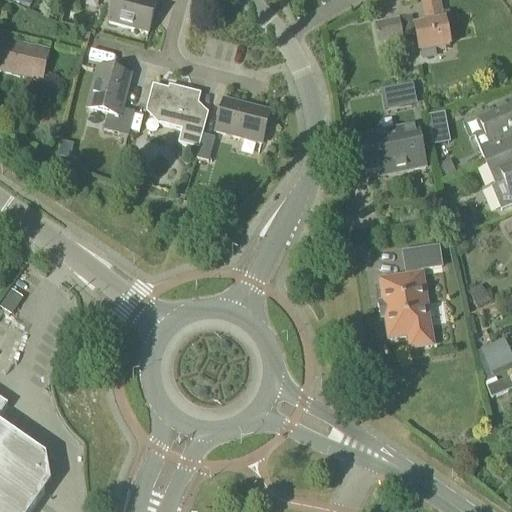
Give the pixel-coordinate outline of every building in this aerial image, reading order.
[(138,2),(138,0),(114,0),(108,25),(147,36),(155,6),(138,2)] [(374,25),(375,27),(378,46),(415,38),(418,55),(450,49),(444,24),(440,25),(438,17),(443,16),(439,0),(422,0),(419,1),(425,28),(414,30),(412,18),(374,25)] [(0,75),(42,86),(49,53),(0,41),(0,75)] [(88,112),(107,117),(103,133),(128,139),(134,115),(120,111),(129,78),(99,70),(88,112)] [(198,152),(202,137),(205,124),(194,121),(200,97),(168,89),(167,92),(152,88),(146,113),(161,117),(158,127),(181,133),(178,146),(198,152)] [(261,147),(269,115),(223,103),(215,135),(261,147)] [(483,136),(474,140),(480,152),(484,164),(511,151),(511,143),(511,140),(511,139),(511,107),(478,121),(483,136)] [(142,132),(146,114),(136,112),(132,130),(142,132)] [(427,171),(416,128),(386,136),(387,141),(359,148),(365,176),(395,169),(406,166),(409,176),(427,171)] [(202,137),(198,152),(196,161),(208,165),(214,141),(202,137)] [(511,151),(484,164),(495,189),(490,190),(500,214),(511,208),(511,151)] [(450,163),(437,168),(442,179),(455,173),(450,163)] [(202,193),(198,209),(213,213),(217,197),(202,193)] [(472,218),(455,226),(460,239),(478,231),(472,218)] [(420,273),(441,270),(438,250),(402,255),(406,280),(380,284),(389,342),(408,339),(410,352),(431,348),(420,273)] [(480,288),(468,295),(478,311),(490,304),(480,288)] [(6,301),(17,308),(22,300),(11,293),(6,301)] [(511,359),(510,356),(487,367),(493,381),(511,372),(511,359)] [(491,401),(511,392),(511,389),(508,380),(486,390),(491,401)] [(0,511),(32,511),(45,495),(41,493),(35,457),(37,454),(0,427),(0,419),(7,408),(0,403),(0,511)]
